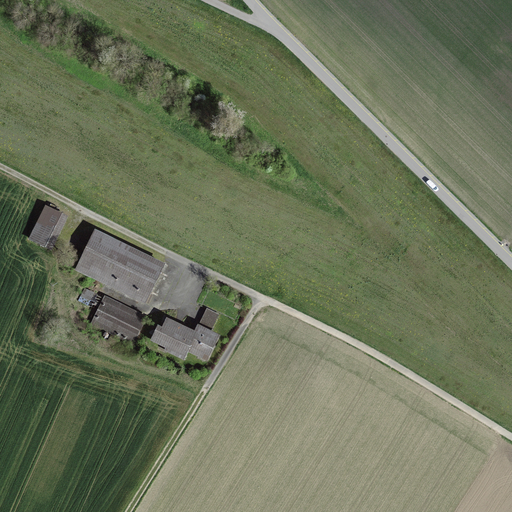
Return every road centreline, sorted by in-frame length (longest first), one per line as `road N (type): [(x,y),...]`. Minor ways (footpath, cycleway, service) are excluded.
road 1 (track): [(0,170),(387,362),(511,440)]
road 2 (unclassified): [(511,262),(250,0)]
road 3 (track): [(129,511),(262,300)]
